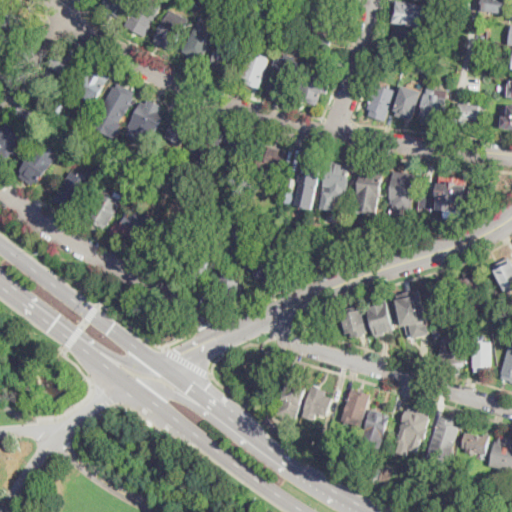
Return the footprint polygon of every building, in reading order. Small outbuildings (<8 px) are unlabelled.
[(134,0),(120,22),(101,10),(106,0),(134,0)] [(155,0),(163,4),(147,36),(128,27),(141,0),(155,0)] [(208,0),(204,8),(193,2),(194,0),(208,0)] [(263,0),(261,8),(249,4),(250,0),(263,0)] [(399,0),(439,8),(435,30),(395,23),(397,14),(399,0)] [(508,0),(507,14),(482,11),(483,0),(508,0)] [(356,16),(352,35),(314,27),(319,8),(356,16)] [(24,26),(11,42),(9,40),(6,43),(0,38),(0,12),(3,9),(24,26)] [(181,39),(175,51),(155,41),(172,9),(182,15),(180,19),(189,24),(181,39)] [(219,38),(214,47),(212,46),(203,64),(189,57),(190,54),(184,51),(199,23),(206,27),(204,31),(219,38)] [(287,29),(284,38),(276,35),(279,26),(287,29)] [(401,27),(427,32),(424,46),(420,45),(419,51),(397,47),(397,44),(393,43),(396,29),(401,30),(401,27)] [(239,54),(230,75),(211,68),(226,32),(245,40),(239,54)] [(331,46),(330,50),(316,46),(318,37),(333,41),(331,46)] [(492,50),(491,63),(478,62),(479,49),(492,50)] [(81,66),(73,79),(51,64),(58,52),(81,66)] [(405,55),(403,62),(396,60),(398,53),(405,55)] [(251,54),(263,57),(264,55),(271,57),(262,88),(247,83),(249,79),(243,77),(251,54)] [(297,58),(296,61),(303,63),(292,97),(269,90),(277,66),(274,65),(277,56),(285,58),(286,54),(297,58)] [(430,61),(428,73),(409,69),(412,57),(430,61)] [(112,77),(95,107),(90,104),(91,101),(76,92),(92,65),(112,77)] [(334,77),(328,94),(324,92),(319,106),(299,99),(309,69),(334,77)] [(449,82),(448,90),(450,90),(445,126),(422,123),(426,93),(428,93),(429,87),(440,89),(441,81),(449,82)] [(127,86),(130,88),(137,91),(134,97),(137,98),(124,125),(102,114),(115,86),(118,87),(120,83),(127,86)] [(398,91),(387,121),(371,115),(373,110),(369,108),(370,106),(378,84),(398,91)] [(424,92),(417,117),(414,116),(413,120),(396,115),(405,86),(424,92)] [(159,103),(165,106),(162,112),(167,114),(157,134),(141,127),(140,130),(133,126),(135,123),(133,123),(143,102),(147,105),(150,99),(159,103)] [(39,115),(32,125),(16,112),(17,111),(24,103),(39,115)] [(488,106),(487,125),(460,123),(462,103),(488,106)] [(511,127),(503,127),(504,119),(505,105),(511,105),(511,127)] [(69,117),(65,121),(59,115),(62,111),(69,117)] [(188,118),(191,120),(189,124),(192,125),(183,148),(173,144),(175,140),(169,137),(177,119),(180,120),(182,116),(188,118)] [(28,135),(23,141),(27,144),(17,156),(14,153),(7,161),(0,155),(0,133),(10,121),(28,135)] [(217,131),(225,135),(213,164),(194,156),(191,155),(201,129),(207,132),(209,128),(217,131)] [(246,140),(254,142),(252,147),(255,148),(247,173),(224,165),(231,140),(234,141),(236,136),(246,140)] [(284,168),(282,178),(276,177),(275,181),(266,179),(268,171),(260,169),(266,145),(288,151),(284,168)] [(56,160),(39,183),(37,182),(34,186),(21,177),(24,173),(21,171),(39,147),(56,160)] [(324,158),(319,184),(318,183),(313,206),(298,203),(302,180),(301,180),(304,161),(308,161),(309,155),(324,158)] [(352,163),(348,190),(345,189),(344,197),(337,196),(334,211),(322,209),(330,160),(352,163)] [(132,169),(127,181),(110,174),(113,165),(114,162),(132,169)] [(385,169),(384,181),(382,180),(377,213),(357,210),(363,166),(385,169)] [(73,171),(78,174),(80,172),(88,177),(86,180),(92,183),(75,212),(56,200),(73,171)] [(416,186),(413,210),(395,207),(396,200),(392,199),(396,171),(418,174),(416,186)] [(159,181),(154,192),(143,188),(147,176),(159,181)] [(450,183),(460,184),(461,177),(469,178),(468,184),(470,184),(465,219),(447,216),(448,210),(438,208),(440,198),(439,197),(442,176),(451,177),(450,183)] [(298,179),(295,191),(288,189),(291,177),(298,179)] [(103,190),(114,196),(117,192),(126,197),(107,230),(87,218),(103,190)] [(295,192),(293,203),(286,202),(288,191),(295,192)] [(434,197),(433,212),(421,211),(422,196),(434,197)] [(148,225),(136,246),(112,233),(118,223),(122,225),(130,211),(139,216),(138,219),(148,225)] [(253,227),(247,241),(233,234),(239,220),(253,227)] [(312,226),(310,233),(303,232),(305,225),(312,226)] [(188,235),(174,266),(155,256),(168,226),(188,235)] [(418,239),(411,239),(412,227),(419,228),(418,239)] [(301,267),(268,250),(276,234),(309,251),(301,267)] [(247,244),(240,259),(227,253),(234,238),(247,244)] [(207,240),(217,244),(201,279),(183,271),(197,240),(205,244),(207,240)] [(277,275),(272,285),(252,275),(257,266),(253,265),(256,259),(258,255),(276,264),(274,268),(277,269),(275,274),(277,275)] [(511,288),(509,290),(507,288),(506,288),(496,269),(511,261),(511,288)] [(251,282),(246,294),(242,292),(239,297),(219,288),(228,270),(251,282)] [(468,307),(466,307),(460,279),(479,274),(485,299),(473,302),(474,305),(468,307)] [(457,313),(439,318),(430,285),(438,283),(448,280),(457,313)] [(413,289),(414,295),(423,293),(428,320),(429,320),(432,333),(415,337),(412,324),(406,325),(399,294),(406,292),(405,291),(413,289)] [(385,333),(377,335),(369,306),(387,301),(394,328),(384,331),(385,333)] [(361,304),(362,308),(365,308),(372,331),(367,333),(356,336),(355,332),(350,333),(350,331),(348,331),(346,324),(343,324),(339,310),(361,304)] [(435,336),(433,329),(440,328),(441,335),(435,336)] [(465,336),(466,366),(453,367),(453,365),(443,365),(442,344),(444,344),(444,338),(465,336)] [(491,367),(491,372),(476,372),(476,367),(475,367),(475,342),(494,342),(494,367),(491,367)] [(511,347),(511,382),(502,379),(511,347)] [(308,388),(298,421),(293,419),(292,421),(286,419),(287,416),(279,414),(291,379),(303,383),(302,386),(308,388)] [(372,394),(362,426),(353,423),(352,426),(346,424),(347,421),(344,420),(354,388),(372,394)] [(334,396),(328,416),(307,409),(313,389),(334,396)] [(420,410),(423,411),(431,414),(430,418),(432,418),(429,428),(431,428),(428,439),(424,438),(422,442),(415,440),(414,446),(399,442),(408,410),(410,411),(411,408),(420,410)] [(392,416),(382,449),(363,443),(372,410),(392,416)] [(462,427),(454,453),(447,451),(445,458),(431,454),(442,416),(457,420),(456,425),(462,427)] [(478,434),(485,435),(485,434),(491,435),(488,454),(478,453),(478,454),(467,452),(468,448),(465,448),(468,432),(478,433),(478,434)] [(511,437),(511,469),(491,465),(497,440),(499,441),(501,434),(511,437)] [(383,466),(378,485),(371,483),(376,464),(383,466)] [(395,467),(389,488),(380,485),(386,465),(395,467)]
